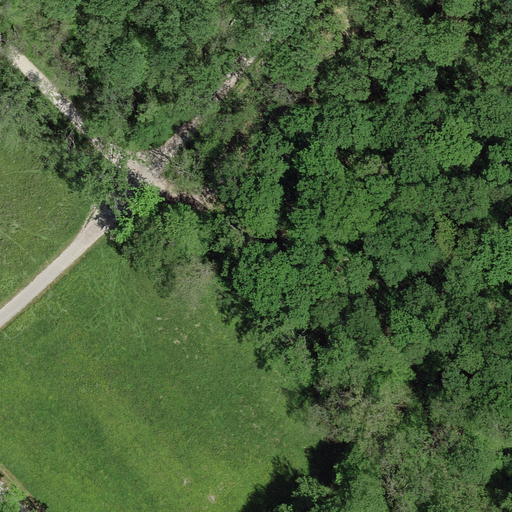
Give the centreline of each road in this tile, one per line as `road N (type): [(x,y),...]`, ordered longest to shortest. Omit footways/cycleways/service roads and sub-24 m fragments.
road 1 (track): [(0,41),(143,188),(297,0)]
road 2 (unclassified): [(0,319),(143,188)]
